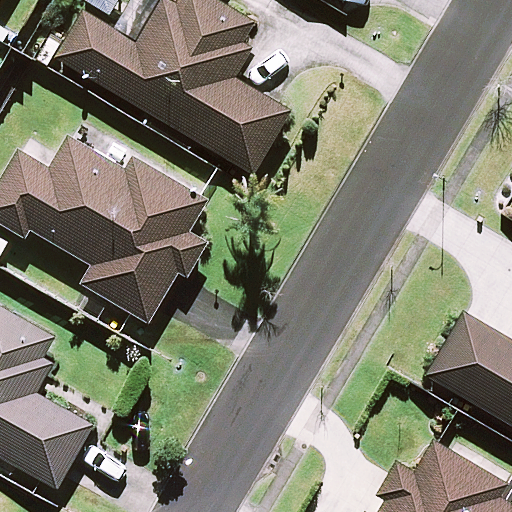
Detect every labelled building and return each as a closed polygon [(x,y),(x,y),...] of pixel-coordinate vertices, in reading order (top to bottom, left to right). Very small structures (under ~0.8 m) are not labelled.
[(264,29),(215,0),(182,0),(179,6),(168,0),(161,0),(141,35),(87,4),(56,58),(255,173),(291,112),(235,79),(264,29)] [(149,323),(179,274),(191,281),(215,242),(191,228),(207,202),(133,156),(125,169),(71,136),(50,170),(20,151),(0,182),(0,221),(26,238),(32,230),(94,267),(84,283),(149,323)] [(47,358),(57,339),(0,307),(0,455),(59,488),(94,424),(37,393),(54,362),(47,358)] [(511,341),(465,314),(429,375),(511,424),(511,341)] [(432,440),(413,472),(396,462),(379,490),(390,497),(380,511),(511,511),(511,505),(496,496),(504,482),(432,440)]
